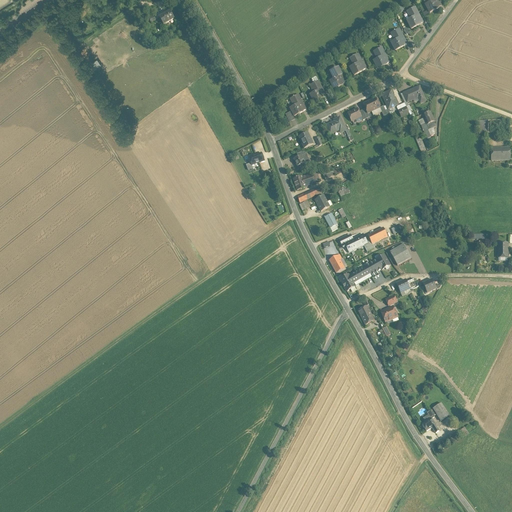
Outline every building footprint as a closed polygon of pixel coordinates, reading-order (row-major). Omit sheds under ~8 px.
[(437,0),(427,0),(429,3),(425,5),(430,13),(439,8),(438,8),(435,2),(438,1),(437,0)] [(415,8),(407,12),(411,19),(407,21),(411,29),(420,25),(420,24),(423,23),(415,8)] [(171,12),(160,18),(165,25),(175,19),(171,12)] [(399,29),(391,33),(395,40),(391,42),(395,51),(404,46),(401,40),(404,38),(399,29)] [(381,48),(374,52),(377,59),(373,61),(378,69),(387,65),(386,64),(383,58),(386,57),(381,48)] [(358,54),(350,58),(354,65),(350,67),(354,76),(363,71),(360,65),(363,63),(358,54)] [(96,61),(91,64),(95,69),(100,66),(96,61)] [(338,68),(330,72),(334,79),(330,81),(334,90),(343,85),(343,84),(343,85),(340,79),(343,77),(338,68)] [(316,77),(312,80),(312,81),(313,82),(314,84),(310,86),(314,93),(310,95),(314,103),(323,99),(323,98),(320,92),(323,91),(318,82),(316,77)] [(419,87),(409,92),(411,96),(406,98),(407,103),(408,103),(418,98),(421,104),(426,101),(419,87)] [(398,105),(391,91),(387,93),(382,95),(388,110),(398,105)] [(403,94),(400,95),(406,107),(409,106),(408,103),(407,103),(406,98),(403,94)] [(298,95),(290,99),(294,106),(290,108),(294,117),(303,112),(300,106),(303,104),(298,95)] [(376,99),(363,105),(365,109),(367,114),(368,114),(380,108),(376,99)] [(406,107),(398,111),(401,117),(409,113),(406,107)] [(356,109),(354,110),(353,112),(348,114),(351,121),(361,117),(359,112),(358,110),(356,109)] [(435,122),(430,112),(423,116),(426,123),(427,125),(429,130),(436,127),(434,122),(435,122)] [(335,122),(326,127),(330,135),(340,130),(341,133),(345,131),(339,118),(334,121),(335,122)] [(510,121),(483,121),(483,130),(483,133),(488,133),(510,133),(510,121)] [(426,123),(421,125),(423,130),(423,131),(427,139),(431,137),(428,130),(429,130),(427,125),(426,123)] [(307,133),(298,137),(304,149),(313,145),(307,133)] [(421,139),(416,140),(421,152),(426,150),(421,139)] [(510,148),(491,149),(491,161),(510,161),(510,148)] [(262,153),(249,158),(251,164),(252,166),(265,162),(262,153)] [(304,155),(301,156),(298,157),(294,159),(297,167),(305,164),(305,165),(310,163),(306,154),(304,155)] [(328,173),(323,175),(325,179),(344,172),(341,167),(336,169),(336,170),(328,173)] [(313,174),(302,178),(302,177),(293,180),(297,191),(306,188),(305,187),(316,183),(316,182),(313,174)] [(319,188),(298,197),(300,203),(321,193),(319,188)] [(324,196),(315,201),(321,212),(329,207),(324,196)] [(332,214),(325,218),(330,228),(337,225),(332,214)] [(383,229),(368,236),(369,238),(372,245),(387,237),(383,229)] [(345,244),(353,240),(350,235),(339,241),(343,248),(346,247),(345,244)] [(353,240),(345,244),(349,253),(364,246),(367,244),(365,240),(363,235),(353,240)] [(372,245),(369,238),(365,240),(367,244),(370,251),(374,249),(372,245)] [(508,243),(498,243),(498,258),(508,258),(508,243)] [(411,258),(404,245),(390,253),(397,266),(411,258)] [(339,255),(329,261),(331,264),(332,264),(338,273),(345,269),(341,262),(342,261),(339,255)] [(384,256),(376,260),(365,267),(366,268),(370,276),(381,270),(382,270),(385,268),(386,270),(390,268),(389,266),(390,265),(384,256)] [(366,268),(349,277),(348,275),(340,280),(347,292),(355,287),(354,285),(370,276),(366,268)] [(415,280),(407,283),(410,290),(409,290),(411,293),(414,292),(413,290),(418,288),(415,280)] [(432,280),(423,284),(427,294),(436,289),(434,285),(432,280)] [(406,281),(396,285),(401,294),(409,290),(410,290),(407,283),(406,281)] [(394,296),(386,300),(389,306),(397,303),(394,296)] [(370,305),(366,297),(362,299),(366,307),(367,306),(367,307),(370,305)] [(366,307),(358,311),(365,326),(374,321),(367,307),(367,306),(366,307)] [(393,307),(381,312),(386,323),(397,317),(393,307)] [(441,403),(433,409),(436,415),(441,422),(449,416),(441,403)] [(431,419),(422,425),(423,426),(422,427),(423,428),(424,428),(426,432),(432,428),(436,434),(439,431),(431,419)]
